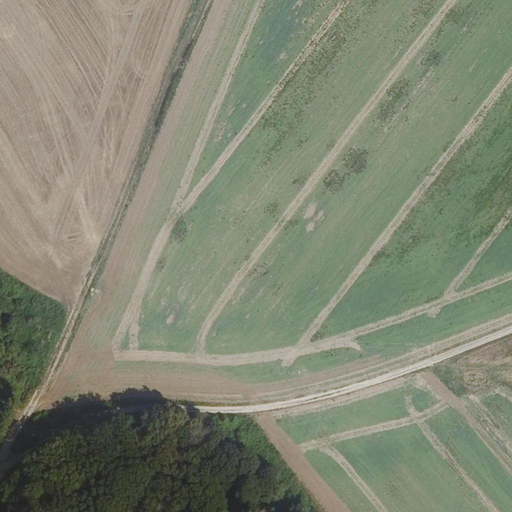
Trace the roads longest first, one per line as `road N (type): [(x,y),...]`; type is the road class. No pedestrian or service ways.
road 1 (track): [(511,336),(370,392),(220,412),(129,414),(0,465)]
road 2 (track): [(0,460),(65,343),(201,0)]
